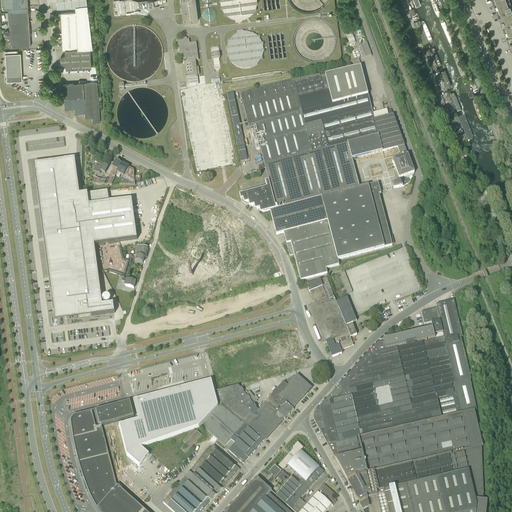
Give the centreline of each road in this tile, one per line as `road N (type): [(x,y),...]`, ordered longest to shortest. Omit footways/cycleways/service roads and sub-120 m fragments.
road 1 (residential): [(297,308),(279,251),(250,217),(44,109)]
road 2 (unclassified): [(439,291),(406,234),(418,173),(355,0)]
road 3 (residential): [(511,259),(472,185),(400,0)]
road 4 (residential): [(38,387),(300,317)]
road 5 (secondary): [(35,367),(0,109)]
road 6 (residential): [(297,308),(48,374)]
road 7 (residential): [(511,177),(443,0)]
road 8 (secondary): [(0,197),(24,385)]
road 9 (track): [(123,333),(175,178)]
road 10 (residential): [(167,511),(157,502),(210,442),(251,474)]
road 11 (residential): [(339,374),(389,324),(439,291)]
road 12 (secondary): [(24,385),(52,511)]
road 13 (secondary): [(66,511),(38,387)]
